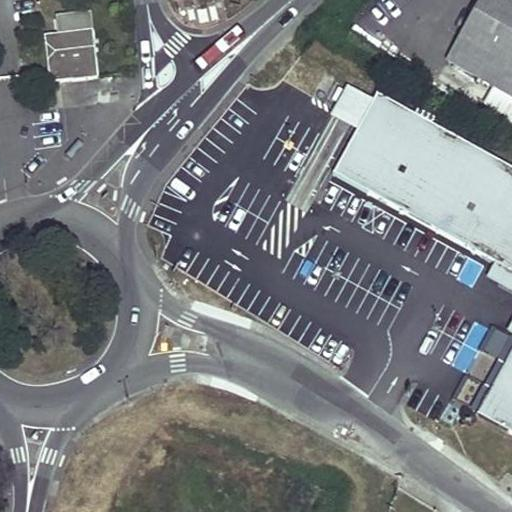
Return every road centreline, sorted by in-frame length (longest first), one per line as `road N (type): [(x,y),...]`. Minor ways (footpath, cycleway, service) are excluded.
road 1 (tertiary): [(497,511),(461,471),(289,356),(185,317),(132,262)]
road 2 (tertiary): [(114,372),(179,360),(223,363),(486,511)]
road 3 (secondary): [(182,129),(284,6)]
road 4 (secondary): [(124,248),(138,190),(182,129)]
road 5 (secondary): [(28,511),(84,394)]
road 6 (secondary): [(145,118),(53,206)]
